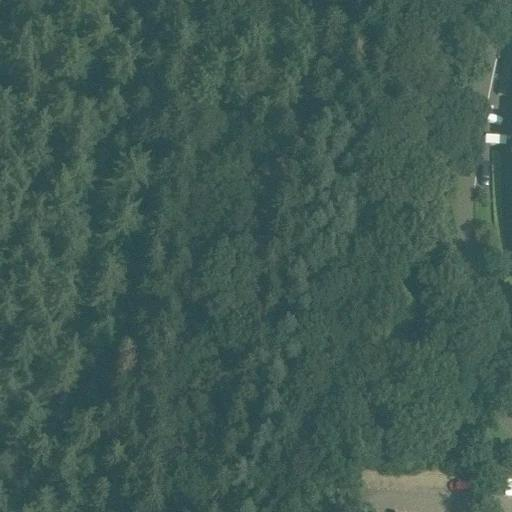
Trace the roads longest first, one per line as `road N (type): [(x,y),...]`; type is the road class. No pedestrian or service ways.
road 1 (unknown): [(511,423),(478,347),(466,287),(465,171),(498,0)]
road 2 (unknown): [(359,511),(369,493),(391,489),(511,498)]
